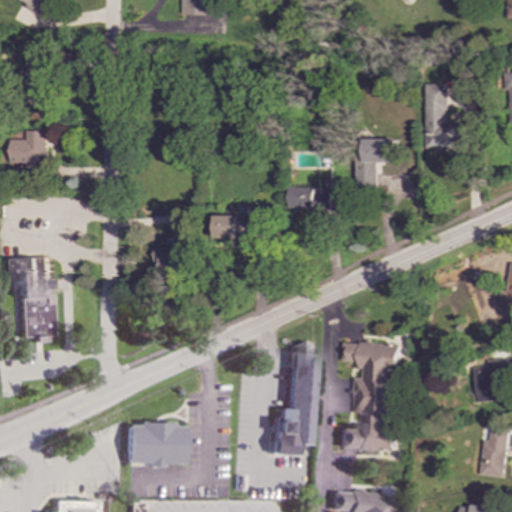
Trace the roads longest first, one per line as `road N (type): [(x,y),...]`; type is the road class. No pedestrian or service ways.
road 1 (secondary): [(511,213),(0,439)]
road 2 (residential): [(111,393),(111,0)]
